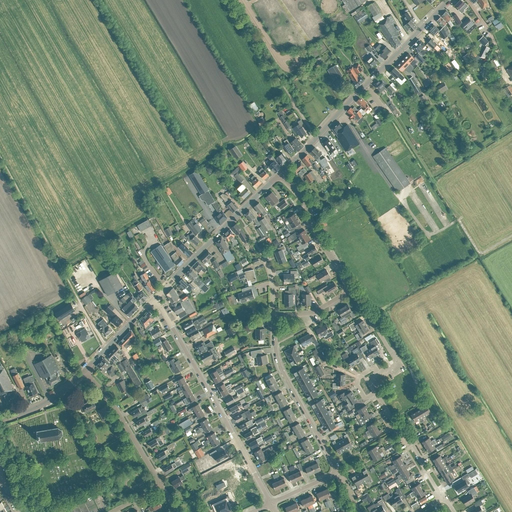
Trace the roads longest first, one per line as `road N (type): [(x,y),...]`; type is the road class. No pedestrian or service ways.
road 1 (residential): [(443,495),(369,379),(397,362),(347,288)]
road 2 (tertiary): [(279,174),(449,0)]
road 3 (residential): [(270,502),(155,299)]
road 4 (tertiary): [(155,299),(279,174)]
road 5 (residential): [(338,472),(281,371),(275,319)]
road 6 (residential): [(162,487),(85,370)]
road 7 (residential): [(347,288),(306,202),(279,174)]
